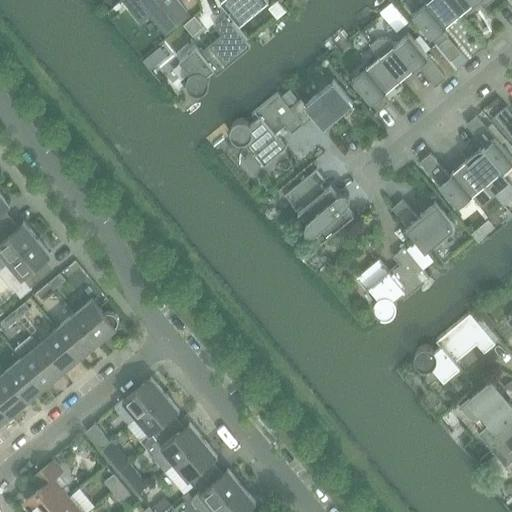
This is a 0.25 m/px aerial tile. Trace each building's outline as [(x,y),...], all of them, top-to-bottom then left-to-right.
[(122,0),(139,21),(151,11),(167,29),(187,12),(177,0),(122,0)] [(219,0),(240,24),(241,23),(240,22),(253,12),(254,13),(255,11),(254,10),(267,0),(267,1),(268,0),(219,0)] [(459,14),(447,0),(424,0),(426,2),(425,2),(426,3),(414,14),(413,13),(412,14),(438,45),(448,36),(441,27),(444,24),(445,26),(446,25),(445,24),(458,13),(459,14)] [(447,0),(459,14),(460,13),(459,12),(472,2),(472,3),(474,2),(473,0),(477,0),(483,7),(491,0),(447,0)] [(189,89),(191,90),(194,92),(198,93),(202,92),(204,91),(206,90),(208,87),(209,85),(209,83),(209,81),(209,79),(208,76),(207,75),(212,70),(217,75),(251,46),(225,16),(214,25),(222,35),(201,52),(196,46),(179,60),(190,73),(189,75),(188,77),(187,80),(187,82),(187,84),(188,87),(189,89)] [(451,28),(466,49),(478,41),(463,20),(451,28)] [(376,40),(371,44),(399,79),(400,79),(399,78),(412,67),(413,68),(414,67),(413,66),(416,63),(435,86),(446,77),(408,32),(407,33),(408,34),(395,45),(394,44),(391,41),(389,39),(386,38),(383,38),(380,38),(378,39),(376,40)] [(399,79),(371,44),(370,45),(380,57),(368,68),(367,67),(365,68),(366,69),(354,79),(353,78),(352,79),(371,103),(378,110),(388,102),(381,93),(384,90),(385,91),(386,90),(385,89),(398,79),(399,80),(399,79)] [(305,102),(314,114),(330,134),(341,125),(334,116),(337,113),(338,114),(339,113),(338,112),(351,102),(352,103),(353,102),(334,78),(332,79),(333,80),(321,91),(320,90),(318,91),(319,92),(307,102),(306,101),(305,102)] [(238,142),(242,143),(245,142),(249,140),(256,149),(253,152),(264,165),(287,146),(275,132),(285,124),(292,133),(303,123),(278,93),(252,114),(256,119),(250,124),(248,122),(246,121),(244,120),(241,120),(239,120),(236,121),(234,123),(232,125),(231,127),(230,130),(230,133),(231,136),(233,138),(235,141),(238,142)] [(511,113),(506,106),(495,115),(511,134),(511,113)] [(467,159),(466,160),(495,194),(509,183),(500,171),(499,170),(511,160),(511,157),(476,115),(466,123),(485,146),(482,149),(481,148),(479,149),(480,150),(468,160),(467,159)] [(454,166),(456,153),(444,151),(443,165),(454,166)] [(495,194),(466,160),(465,160),(466,161),(454,172),(453,170),(452,172),(453,173),(449,175),(430,153),(420,161),(457,207),(458,205),(457,204),(470,194),(471,195),(481,206),(495,194)] [(267,178),(279,189),(288,179),(276,168),(267,178)] [(293,206),(294,206),(296,204),(296,203),(298,201),(303,207),(298,211),(299,212),(300,212),(304,217),(307,219),(306,221),(305,224),(305,227),(306,229),(308,230),(311,231),(313,231),(316,230),(318,234),(322,239),(321,239),(322,240),(354,214),(353,213),(352,214),(346,206),(348,204),(350,200),(350,197),(349,194),(346,192),(343,192),(339,193),(337,194),(336,194),(330,187),(331,186),(330,185),(325,189),(320,184),(325,179),(325,178),(324,179),(316,170),(317,170),(317,169),(284,195),(285,196),(286,195),(293,204),(293,205),(293,206)] [(10,205),(0,193),(0,227),(7,221),(0,212),(9,205),(9,206),(10,205)] [(392,208),(400,217),(406,225),(426,249),(427,248),(426,247),(439,236),(439,237),(441,236),(440,235),(453,225),(453,226),(455,225),(435,201),(434,202),(435,203),(422,214),(421,213),(420,214),(421,215),(418,218),(403,199),(392,208)] [(14,230),(7,221),(0,227),(0,264),(2,267),(37,238),(23,221),(22,222),(23,223),(14,230)] [(51,255),(37,238),(2,267),(0,269),(0,271),(21,297),(33,287),(31,286),(48,271),(41,262),(50,255),(50,256),(51,255)] [(376,312),(378,314),(381,316),(384,317),(388,316),(391,315),(393,313),(395,311),(395,310),(396,307),(396,305),(396,302),(395,300),(394,298),(400,294),(404,299),(430,277),(423,268),(433,259),(417,241),(407,249),(405,246),(393,256),(401,264),(391,273),(379,258),(357,277),(368,290),(370,288),(378,297),(377,298),(375,301),(374,303),(374,305),(374,308),(375,310),(376,312)] [(66,279),(60,272),(48,282),(54,289),(66,279)] [(54,289),(48,282),(36,292),(42,299),(54,289)] [(93,298),(74,314),(96,339),(103,333),(105,336),(112,330),(112,331),(116,327),(117,326),(118,325),(119,323),(119,322),(119,320),(119,318),(118,318),(117,316),(117,315),(116,314),(114,312),(112,312),(111,311),(109,311),(107,312),(106,312),(105,313),(93,299),(94,299),(93,298)] [(31,308),(25,301),(13,311),(19,318),(31,308)] [(19,318),(13,311),(1,321),(7,328),(19,318)] [(425,369),(428,368),(431,368),(433,366),(444,380),(460,366),(455,360),(476,342),(484,352),(496,343),(470,312),(436,340),(440,346),(434,350),(433,349),(431,347),(428,347),(426,346),(423,347),(421,348),(419,349),(417,351),(415,353),(415,356),(415,360),(416,364),(419,367),(422,368),(425,369)] [(96,339),(74,314),(57,328),(80,357),(84,354),(90,348),(88,346),(96,339)] [(80,357),(57,328),(39,343),(60,368),(68,362),(70,365),(77,359),(77,360),(80,357)] [(60,368),(39,343),(32,334),(15,349),(21,357),(45,386),(49,383),(48,383),(55,377),(53,375),(60,368)] [(45,386),(21,357),(4,372),(25,398),(33,391),(35,394),(42,388),(42,389),(45,386)] [(25,398),(4,372),(0,374),(0,402),(10,415),(14,412),(13,412),(20,407),(18,404),(25,398)] [(150,377),(151,377),(124,400),(123,399),(123,400),(137,417),(165,393),(151,376),(150,377)] [(479,433),(492,450),(511,433),(511,406),(491,382),(460,408),(460,409),(463,407),(469,414),(471,416),(473,417),(476,417),(478,417),(480,416),(482,414),(483,415),(483,414),(491,423),(479,433)] [(179,410),(165,393),(137,417),(151,434),(152,433),(157,439),(175,424),(169,417),(178,410),(178,411),(179,410)] [(10,415),(0,402),(0,422),(0,423),(7,418),(10,415)] [(110,441),(95,422),(86,430),(101,449),(110,441)] [(181,431),(175,424),(157,439),(146,448),(165,471),(175,463),(204,439),(190,422),(189,423),(189,424),(181,431)] [(511,433),(492,450),(506,466),(511,460),(511,433)] [(218,456),(204,439),(175,463),(189,480),(190,479),(195,485),(213,470),(208,463),(216,456),(217,457),(218,456)] [(31,511),(49,511),(69,496),(54,477),(62,471),(53,460),(33,477),(41,486),(25,500),(33,509),(31,511)] [(133,462),(120,472),(137,494),(150,484),(133,462)] [(219,477),(213,470),(195,485),(200,491),(193,497),(193,502),(201,511),(209,511),(213,509),(242,485),(228,468),(227,469),(227,470),(219,477)] [(122,483),(114,473),(104,481),(113,491),(122,483)] [(130,493),(122,483),(113,491),(121,501),(130,493)] [(256,502),(242,485),(213,509),(215,511),(247,511),(246,510),(254,502),(255,503),(256,502)] [(82,511),(69,496),(49,511),(82,511)]
